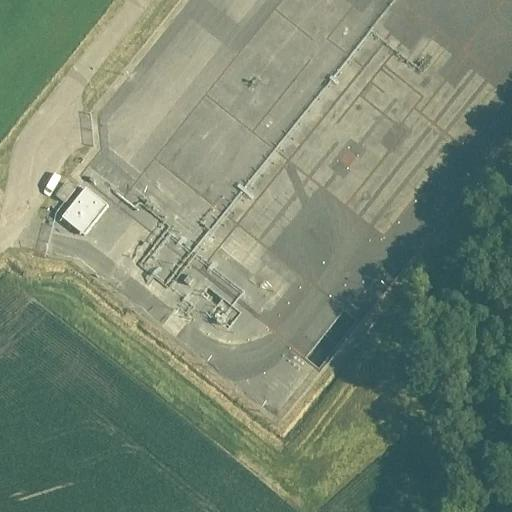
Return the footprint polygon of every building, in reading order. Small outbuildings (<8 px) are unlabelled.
[(210,0),(207,4),(228,19),(242,0),(210,0)] [(184,26),(177,36),(198,53),(205,43),(184,26)] [(98,76),(107,89),(126,76),(117,63),(98,76)] [(0,120),(4,125),(27,103),(0,74),(0,120)] [(29,110),(37,119),(57,103),(50,93),(29,110)] [(71,156),(56,176),(67,184),(82,164),(71,156)] [(325,190),(388,238),(405,216),(393,207),(403,193),(382,176),(376,184),(359,171),(349,184),(337,175),(325,190)] [(66,187),(56,200),(64,206),(74,194),(66,187)] [(63,220),(85,237),(107,210),(86,193),(63,220)] [(292,344),(311,358),(334,328),(315,313),(292,344)]
